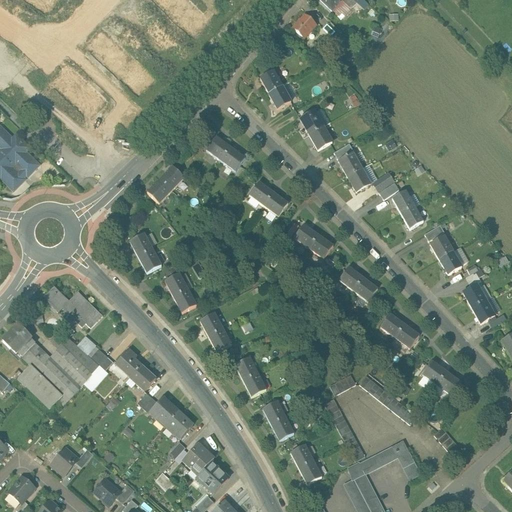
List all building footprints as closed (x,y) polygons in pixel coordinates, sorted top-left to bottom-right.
[(55,0),(27,0),(27,1),(48,13),(55,0)] [(320,0),(332,11),(342,1),(352,10),(357,4),(352,0),(320,0)] [(305,16),(293,29),(304,39),(316,27),(305,16)] [(335,33),(327,25),(323,29),(331,37),(335,33)] [(273,72),(260,80),(268,95),(282,88),(273,72)] [(282,88),(268,95),(277,111),(291,103),(282,88)] [(314,113),(300,121),(309,136),(323,128),(314,113)] [(12,140),(0,128),(0,178),(0,179),(14,192),(39,167),(25,153),(27,152),(14,139),(12,140)] [(323,128),(309,136),(318,152),(332,144),(323,128)] [(221,162),(230,150),(216,139),(206,152),(221,162)] [(235,173),(244,160),(230,150),(221,162),(227,167),(222,173),(228,178),(233,171),(235,173)] [(352,155),(339,163),(348,178),(361,171),(352,155)] [(183,180),(172,169),(160,181),(171,192),(183,180)] [(361,171),(348,178),(356,194),(370,186),(361,171)] [(236,181),(241,185),(248,176),(243,172),(236,181)] [(388,175),(373,185),(378,193),(393,183),(388,175)] [(171,192),(160,181),(148,194),(159,205),(171,192)] [(264,207),(273,194),(259,184),(249,197),(264,207)] [(405,192),(392,200),(401,216),(414,208),(405,192)] [(278,218),(287,205),(273,194),(264,207),(278,218)] [(414,208),(401,216),(409,231),(423,223),(414,208)] [(309,250),(318,237),(304,227),(295,240),(309,250)] [(440,227),(424,236),(428,243),(444,234),(440,227)] [(139,259),(152,251),(144,236),(130,244),(139,259)] [(323,260),(333,247),(318,237),(309,250),(323,260)] [(444,238),(430,246),(439,261),(452,253),(444,238)] [(147,274),(161,267),(152,251),(139,259),(147,274)] [(452,253),(439,261),(448,277),(461,269),(452,253)] [(470,286),(484,276),(476,266),(468,272),(471,276),(466,279),(470,286)] [(354,292),(363,280),(349,269),(340,282),(354,292)] [(174,298),(188,291),(179,275),(165,283),(174,298)] [(368,303),(377,290),(363,280),(354,292),(368,303)] [(477,286),(463,294),(472,310),(485,302),(477,286)] [(74,321),(90,305),(78,293),(68,303),(54,288),(43,299),(59,314),(63,310),(74,321)] [(182,314),(196,306),(188,291),(174,298),(182,314)] [(494,317),(485,302),(472,310),(481,325),(494,317)] [(90,305),(74,321),(82,329),(86,325),(90,329),(102,317),(90,305)] [(214,315),(200,323),(209,338),(223,331),(214,315)] [(395,340),(404,327),(390,316),(381,329),(395,340)] [(32,339),(18,325),(2,341),(16,355),(17,354),(22,358),(35,345),(30,340),(32,339)] [(409,350),(418,337),(404,327),(395,340),(409,350)] [(223,331),(209,338),(217,354),(231,347),(223,331)] [(511,335),(501,342),(510,359),(511,357),(511,335)] [(50,359),(35,345),(22,358),(30,367),(18,380),(50,410),(75,384),(81,389),(100,368),(90,359),(68,340),(50,359)] [(108,359),(98,350),(90,359),(100,368),(108,359)] [(129,351),(115,366),(129,379),(140,366),(135,361),(137,359),(129,351)] [(108,359),(100,368),(105,372),(113,363),(108,359)] [(244,383),(258,376),(250,360),(235,367),(244,383)] [(437,387),(446,374),(432,363),(423,376),(436,386),(437,387)] [(156,380),(140,366),(129,379),(144,393),(156,380)] [(451,397),(461,384),(446,374),(437,387),(450,396),(451,397)] [(10,384),(0,376),(0,391),(2,394),(10,384)] [(252,399),(266,391),(258,376),(244,383),(252,399)] [(350,376),(329,387),(335,397),(356,386),(350,376)] [(417,418),(366,377),(359,386),(410,427),(417,418)] [(437,387),(436,386),(432,391),(446,402),(450,396),(437,387)] [(147,394),(138,404),(142,409),(152,398),(147,394)] [(152,398),(142,409),(147,413),(157,403),(152,398)] [(178,414),(163,399),(149,415),(164,429),(166,427),(178,414)] [(365,458),(334,400),(324,406),(355,463),(365,458)] [(277,404),(263,411),(271,427),(285,420),(277,404)] [(178,414),(166,427),(181,440),(192,427),(178,414)] [(285,420),(271,427),(279,443),(293,436),(285,420)] [(462,452),(442,429),(434,437),(453,459),(462,452)] [(403,443),(392,448),(398,458),(408,453),(403,443)] [(179,444),(169,455),(175,460),(185,449),(179,444)] [(213,460),(198,446),(182,462),(198,477),(211,463),(213,460)] [(305,448),(291,455),(299,470),(313,463),(305,448)] [(392,448),(359,465),(359,464),(348,470),(354,481),(344,486),(357,511),(383,511),(365,476),(398,459),(398,458),(392,448)] [(65,450),(51,467),(64,478),(76,465),(78,462),(78,461),(65,450)] [(87,451),(78,461),(78,462),(76,465),(82,470),(93,456),(87,451)] [(420,476),(408,453),(398,458),(398,459),(409,481),(420,476)] [(198,477),(196,479),(214,496),(228,480),(211,463),(198,477)] [(313,463),(299,470),(307,486),(321,479),(313,463)] [(511,491),(511,472),(502,482),(511,491)] [(175,486),(162,474),(155,482),(167,495),(175,486)] [(22,478),(8,494),(21,505),(24,502),(35,489),(22,478)] [(105,481),(94,494),(109,507),(116,500),(120,494),(105,481)] [(127,486),(120,494),(116,500),(123,506),(134,492),(127,486)] [(208,497),(196,509),(199,511),(205,511),(214,503),(208,497)] [(131,501),(122,511),(132,511),(134,511),(138,507),(131,501)] [(24,502),(21,505),(15,511),(16,511),(22,511),(28,506),(24,502)] [(61,511),(50,502),(41,511),(61,511)] [(216,509),(218,511),(238,511),(236,509),(233,511),(224,502),(216,509)]
